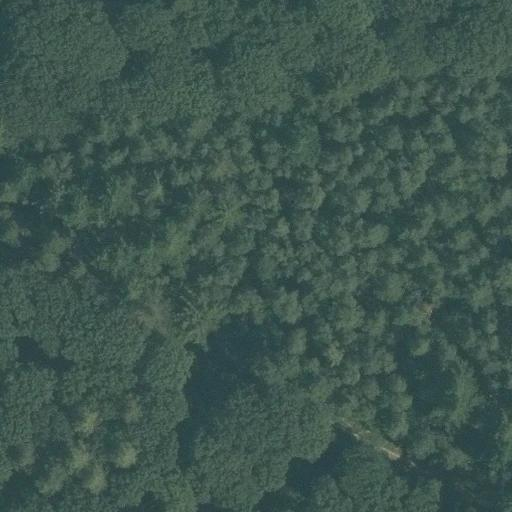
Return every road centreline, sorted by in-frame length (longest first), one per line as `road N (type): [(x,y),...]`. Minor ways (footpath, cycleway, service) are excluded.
road 1 (track): [(0,261),(499,511)]
road 2 (track): [(0,108),(511,33)]
road 3 (track): [(264,393),(201,511)]
